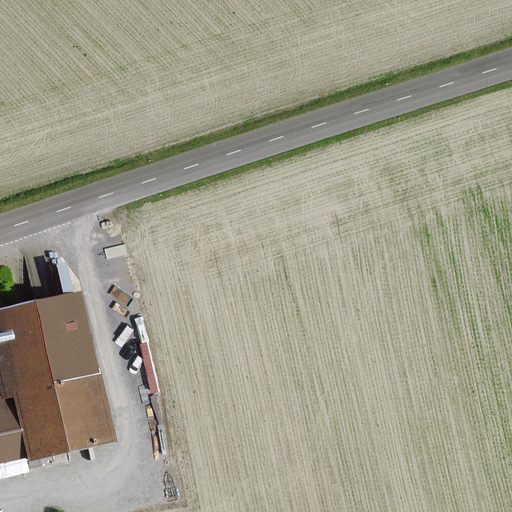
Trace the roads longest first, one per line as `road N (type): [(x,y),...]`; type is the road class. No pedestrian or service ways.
road 1 (tertiary): [(511,64),(0,232)]
road 2 (unknown): [(76,208),(123,448),(109,461),(0,490)]
